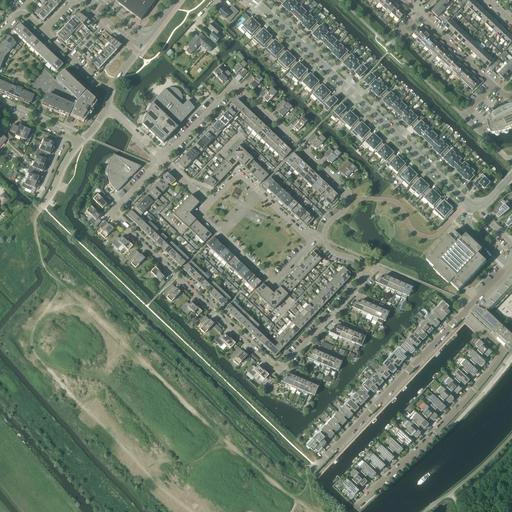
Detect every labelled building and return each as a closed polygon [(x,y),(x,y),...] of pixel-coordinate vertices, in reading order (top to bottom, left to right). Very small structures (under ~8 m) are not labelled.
[(50,0),(49,0),(47,3),(54,10),(57,6),(50,0)] [(112,0),(140,21),(155,0),(112,0)] [(284,0),(281,3),(285,7),(284,7),(287,10),(295,2),(292,0),(284,0)] [(392,0),(391,1),(390,0),(388,0),(382,6),(386,9),(385,10),(386,11),(395,0),(392,0)] [(395,0),(386,11),(387,10),(390,14),(391,13),(397,6),(395,4),(398,1),(397,0),(395,0)] [(443,0),(442,0),(439,4),(445,9),(449,5),(443,0)] [(470,9),(475,2),(472,0),(469,0),(465,5),(470,9)] [(45,1),(42,5),(43,7),(50,13),(54,10),(47,3),(45,1)] [(295,2),(287,10),(289,12),(290,11),(291,12),(292,11),(293,12),(299,6),(297,4),(295,2)] [(475,2),(470,9),(473,12),(479,6),(475,2)] [(445,9),(439,4),(435,7),(441,13),(445,9)] [(299,6),(293,12),(294,14),(293,15),(296,18),(303,10),(305,8),(303,6),(303,7),(301,5),(299,6)] [(400,9),(397,6),(391,13),(394,16),(393,17),(394,18),(405,6),(402,5),(400,7),(401,8),(400,9)] [(229,22),(239,12),(232,6),(230,9),(230,10),(228,12),(223,7),(218,13),(225,19),(226,19),(229,22)] [(405,6),(394,18),(395,18),(395,17),(399,21),(405,14),(402,11),(403,10),(404,11),(406,9),(405,6)] [(479,6),(473,12),(477,16),(483,10),(479,6)] [(43,7),(40,10),(47,17),(50,13),(43,7)] [(441,13),(435,7),(431,12),(438,17),(441,13)] [(38,9),(34,13),(43,21),(47,17),(40,10),(38,9)] [(303,10),(296,18),(300,21),(301,20),(302,21),(308,15),(305,13),(306,12),(303,10)] [(487,14),(483,10),(477,16),(481,20),(487,14)] [(74,17),(83,25),(86,28),(91,22),(85,18),(84,18),(81,16),(82,16),(78,13),(74,17)] [(244,25),(241,29),(245,33),(246,32),(247,32),(248,30),(256,22),(253,20),(252,21),(249,17),(245,13),(243,15),(247,19),(243,24),(244,25)] [(491,17),(487,14),(481,20),(485,23),(491,17)] [(308,15),(302,21),(303,22),(302,23),(303,24),(302,25),(305,27),(312,19),(310,16),(310,17),(308,15)] [(74,17),(71,20),(80,29),(83,25),(74,17)] [(312,19),(305,27),(307,29),(308,28),(312,32),(318,26),(317,25),(318,24),(319,22),(314,17),(312,19)] [(495,21),(491,17),(485,23),(489,27),(495,21)] [(71,20),(67,24),(74,31),(76,33),(80,29),(71,20)] [(449,30),(455,24),(451,20),(445,26),(449,30)] [(499,25),(495,21),(489,27),(493,31),(499,25)] [(248,30),(247,32),(251,37),(253,35),(254,34),(255,35),(261,29),(258,26),(259,25),(256,22),(248,30)] [(221,37),(217,34),(221,30),(213,23),(208,29),(213,33),(209,38),(215,44),(221,37)] [(18,36),(25,28),(21,24),(18,27),(17,26),(13,30),(18,36)] [(74,31),(67,24),(64,28),(71,34),(74,31)] [(459,28),(455,24),(449,30),(453,34),(459,28)] [(499,25),(493,31),(497,34),(503,28),(499,25)] [(318,26),(312,32),(316,36),(315,36),(318,39),(324,32),(325,31),(320,26),(319,27),(318,26)] [(417,38),(427,28),(425,26),(423,28),(423,29),(423,30),(420,27),(413,34),(417,38)] [(25,28),(18,36),(22,40),(30,32),(25,28)] [(71,34),(64,28),(60,31),(67,38),(71,34)] [(427,28),(417,38),(415,40),(419,43),(419,44),(428,35),(425,32),(426,31),(427,32),(429,30),(427,28)] [(459,28),(453,34),(457,38),(463,32),(459,28)] [(503,28),(497,34),(501,38),(507,32),(503,28)] [(255,37),(253,39),(258,44),(260,42),(268,34),(265,31),(264,32),(261,29),(255,35),(256,36),(255,37)] [(318,39),(320,41),(321,40),(321,41),(322,40),(323,41),(329,35),(331,34),(332,34),(334,32),(332,30),(330,33),(329,31),(327,29),(325,31),(324,32),(318,39)] [(67,38),(60,31),(56,35),(64,42),(67,38)] [(30,32),(22,40),(27,44),(34,36),(30,32)] [(463,32),(457,38),(461,41),(467,35),(463,32)] [(511,36),(507,32),(501,38),(505,42),(511,36)] [(190,55),(200,44),(207,50),(212,45),(204,38),(205,38),(199,33),(187,47),(189,48),(186,51),(190,55)] [(260,42),(258,44),(263,48),(265,46),(265,45),(266,46),(273,40),(269,37),(270,36),(268,34),(260,42)] [(428,35),(419,44),(423,47),(425,46),(435,35),(433,34),(430,37),(428,35)] [(329,35),(323,41),(325,43),(324,44),(327,47),(334,39),(332,37),(331,37),(329,35)] [(436,37),(435,35),(425,46),(428,50),(436,42),(434,40),(436,37)] [(467,35),(461,41),(465,45),(470,39),(467,35)] [(38,40),(34,36),(27,44),(31,48),(38,40)] [(109,44),(116,51),(121,46),(117,43),(114,41),(114,40),(108,36),(105,40),(109,44)] [(4,41),(12,49),(16,44),(9,37),(4,41)] [(334,39),(327,47),(330,50),(331,49),(332,50),(338,44),(340,42),(340,43),(343,40),(341,39),(339,41),(337,40),(338,39),(336,37),(334,39)] [(474,43),(470,39),(465,45),(469,49),(474,43)] [(38,40),(31,48),(35,52),(42,44),(38,40)] [(267,48),(265,50),(270,55),(272,53),(279,45),(277,42),(276,43),(273,40),(266,46),(268,47),(267,48)] [(12,49),(4,41),(0,46),(8,53),(12,49)] [(436,42),(428,50),(432,53),(431,54),(432,54),(443,42),(440,41),(438,44),(436,42)] [(474,43),(469,49),(473,52),(478,46),(480,44),(477,41),(475,43),(474,43)] [(444,45),(443,42),(432,54),(432,55),(433,54),(436,57),(437,57),(444,50),(441,48),(444,45)] [(478,46),(473,52),(476,56),(482,50),(485,46),(482,43),(478,46)] [(42,44),(35,52),(39,56),(47,48),(42,44)] [(109,44),(106,48),(113,55),(116,51),(109,44)] [(338,44),(332,50),(333,51),(333,52),(334,53),(333,53),(335,56),(343,47),(340,45),(340,46),(338,44)] [(272,53),(270,55),(275,59),(276,57),(277,57),(278,58),(284,51),(281,48),(282,47),(279,45),(272,53)] [(343,47),(335,56),(338,58),(338,57),(342,61),(348,54),(347,53),(348,53),(349,52),(343,47)] [(47,48),(39,56),(44,60),(51,52),(47,48)] [(113,55),(106,48),(102,52),(109,58),(113,55)] [(446,52),(444,50),(437,57),(440,60),(440,61),(451,50),(448,48),(446,51),(447,52),(446,52)] [(451,50),(440,61),(441,61),(449,68),(459,57),(456,56),(454,58),(455,59),(454,60),(448,54),(449,54),(450,54),(452,52),(451,50)] [(482,50),(476,56),(480,60),(486,54),(482,50)] [(279,60),(278,62),(282,66),(291,56),(288,53),(288,54),(284,51),(278,58),(279,59),(279,60)] [(55,56),(51,52),(44,60),(48,64),(55,56)] [(102,52),(99,55),(106,62),(109,58),(102,52)] [(348,54),(342,61),(346,65),(345,65),(348,68),(356,60),(350,55),(349,55),(348,54)] [(486,54),(480,60),(484,64),(490,57),(486,54)] [(99,55),(95,59),(102,66),(106,62),(99,55)] [(59,60),(55,56),(48,64),(52,68),(59,60)] [(291,56),(282,66),(286,69),(287,68),(288,69),(289,68),(290,69),(296,62),(293,59),(294,58),(291,56)] [(459,57),(449,68),(447,70),(451,73),(452,72),(459,64),(456,62),(457,61),(458,62),(460,60),(459,57)] [(490,57),(484,64),(488,67),(494,61),(490,57)] [(102,66),(95,59),(91,63),(99,69),(102,66)] [(63,63),(59,60),(52,68),(55,71),(56,71),(56,72),(62,66),(61,65),(63,63)] [(356,60),(348,68),(350,70),(353,67),(354,68),(353,69),(355,71),(363,63),(361,61),(359,63),(356,60)] [(242,77),(248,71),(247,71),(247,72),(243,69),(247,65),(244,62),(243,62),(242,61),(239,63),(238,65),(233,70),(234,72),(234,73),(236,75),(237,74),(241,78),(242,77)] [(291,71),(289,73),(293,77),(303,67),(300,65),(299,65),(296,62),(290,69),(291,70),(290,71),(291,71)] [(363,63),(355,71),(358,74),(357,75),(360,77),(367,70),(366,70),(369,67),(368,66),(366,64),(365,65),(363,63)] [(459,64),(452,72),(455,75),(455,76),(466,65),(464,63),(461,66),(459,64)] [(225,82),(227,79),(226,79),(226,78),(225,77),(229,73),(221,65),(221,66),(218,69),(217,69),(214,72),(213,73),(215,76),(217,78),(222,83),(224,81),(225,82)] [(466,65),(455,76),(456,77),(456,76),(460,79),(467,72),(465,70),(468,67),(466,65)] [(505,66),(502,70),(508,76),(511,72),(505,66)] [(303,67),(293,77),(298,82),(300,80),(300,79),(302,80),(308,73),(307,72),(307,71),(305,70),(303,67)] [(47,93),(41,106),(68,118),(72,119),(73,118),(84,122),(83,122),(85,119),(86,119),(89,115),(88,114),(91,110),(92,110),(94,106),(95,104),(96,104),(96,103),(85,92),(86,90),(65,70),(55,81),(44,70),(39,76),(46,82),(47,83),(46,85),(44,84),(36,80),(33,87),(47,93)] [(508,76),(502,70),(498,74),(504,80),(508,76)] [(469,74),(467,72),(460,79),(463,83),(463,84),(474,72),(472,71),(469,74)] [(371,75),(364,82),(367,84),(368,83),(371,86),(379,78),(377,76),(378,75),(375,73),(375,72),(372,75),(371,75)] [(474,72),(463,84),(464,84),(468,87),(468,86),(475,79),(473,77),(476,74),(474,72)] [(308,73),(302,80),(303,81),(302,82),(307,86),(315,78),(312,76),(311,76),(308,73)] [(248,87),(251,89),(251,88),(253,90),(258,84),(259,84),(260,83),(262,80),(261,78),(258,75),(254,79),(251,76),(251,75),(246,81),(250,84),(249,85),(249,86),(248,87)] [(315,78),(307,86),(312,91),(312,90),(314,91),(320,85),(316,82),(317,81),(315,78)] [(379,78),(371,86),(373,88),(374,87),(375,88),(372,91),(374,93),(382,85),(384,83),(380,80),(379,78)] [(475,79),(468,86),(472,90),(475,87),(477,89),(484,82),(482,79),(480,78),(478,80),(478,81),(478,82),(475,79)] [(382,85),(374,93),(377,96),(378,95),(382,98),(388,92),(387,91),(388,90),(389,88),(384,83),(382,85)] [(6,84),(2,93),(7,96),(12,86),(6,84)] [(315,92),(312,95),(317,99),(326,89),(324,87),(323,88),(320,85),(314,91),(315,92)] [(17,88),(12,86),(7,96),(13,98),(17,88)] [(17,88),(13,98),(18,101),(23,91),(17,88)] [(152,104),(142,125),(162,144),(177,128),(177,127),(194,109),(187,101),(185,103),(182,101),(182,98),(182,96),(180,93),(179,91),(176,89),(174,88),(171,88),(168,88),(166,89),(164,91),(160,94),(158,97),(156,100),(154,103),(153,105),(152,104)] [(262,100),(264,102),(265,101),(267,103),(272,97),(274,96),(273,96),(276,93),(275,92),(275,91),(271,88),(268,92),(265,89),(265,88),(259,94),(260,94),(264,98),(263,99),(263,98),(263,99),(262,100)] [(326,89),(317,99),(319,101),(318,101),(320,103),(323,105),(331,97),(329,95),(329,94),(328,93),(329,92),(326,89)] [(28,93),(23,91),(18,101),(24,103),(28,93)] [(388,92),(382,98),(385,102),(385,103),(387,105),(388,105),(395,97),(397,96),(392,91),(390,93),(389,93),(388,92)] [(33,95),(28,93),(24,103),(28,105),(29,103),(31,104),(34,96),(33,95)] [(388,105),(387,105),(388,106),(390,107),(391,108),(392,107),(393,108),(399,102),(401,100),(399,98),(397,96),(395,97),(388,105)] [(331,97),(323,105),(325,107),(324,108),(326,110),(327,111),(330,108),(330,109),(337,101),(335,99),(334,100),(331,97)] [(245,116),(249,112),(236,100),(232,104),(240,112),(245,116)] [(277,114),(280,116),(282,117),(287,112),(289,111),(289,110),(291,108),(287,103),(286,104),(282,100),(283,100),(275,108),(279,112),(278,113),(277,114)] [(399,102),(393,108),(395,109),(394,110),(397,113),(406,104),(403,102),(402,101),(401,100),(399,102)] [(502,109),(499,110),(495,113),(491,110),(489,112),(490,112),(488,114),(491,117),(489,119),(487,122),(487,123),(488,125),(488,128),(489,130),(491,134),(492,134),(498,134),(502,133),(506,132),(507,131),(511,129),(511,103),(511,104),(511,105),(511,106),(509,106),(505,108),(502,109)] [(232,104),(228,108),(236,115),(240,112),(232,104)] [(406,104),(397,113),(400,116),(401,115),(402,116),(408,110),(410,108),(410,109),(413,107),(411,105),(409,107),(407,106),(408,106),(406,104)] [(335,113),(332,116),(333,117),(336,119),(337,118),(339,120),(347,112),(343,109),(344,108),(342,105),(335,113)] [(228,108),(225,112),(232,119),(236,115),(228,108)] [(408,110),(402,116),(403,117),(402,118),(403,119),(403,120),(405,122),(413,114),(410,112),(408,110)] [(225,112),(221,116),(229,123),(232,119),(225,112)] [(249,112),(245,116),(247,118),(243,122),(248,126),(256,118),(249,112)] [(347,112),(339,120),(341,122),(343,124),(345,122),(346,124),(354,116),(351,113),(350,114),(349,113),(349,114),(347,112)] [(413,114),(405,122),(408,125),(408,124),(412,127),(418,121),(417,120),(418,119),(413,114)] [(221,116),(217,120),(225,127),(229,123),(221,116)] [(354,116),(346,124),(351,128),(352,128),(353,129),(359,122),(356,119),(357,118),(354,116)] [(293,129),(295,131),(296,130),(297,132),(303,126),(304,125),(307,122),(302,117),(298,121),(295,118),(296,117),(290,123),(295,127),(293,129)] [(256,118),(248,126),(252,131),(260,122),(256,118)] [(418,121),(412,127),(416,131),(415,132),(418,134),(426,126),(427,125),(428,124),(422,119),(420,121),(419,122),(418,121)] [(225,127),(217,120),(214,124),(221,131),(225,127)] [(260,122),(252,131),(257,135),(264,126),(260,122)] [(354,130),(352,132),(357,137),(358,135),(366,127),(363,124),(362,125),(359,122),(353,129),(354,130)] [(214,124),(210,128),(217,135),(221,131),(214,124)] [(12,125),(10,131),(16,134),(15,136),(20,138),(25,127),(20,125),(18,128),(12,125)] [(426,126),(418,134),(420,136),(421,136),(422,137),(423,136),(424,137),(430,131),(431,129),(430,128),(427,125),(426,126)] [(264,126),(257,135),(261,139),(269,130),(264,126)] [(25,127),(20,138),(26,140),(25,142),(28,144),(33,134),(29,132),(30,130),(25,127)] [(366,127),(358,135),(363,140),(364,139),(365,140),(371,133),(368,130),(369,129),(366,127)] [(217,135),(210,128),(206,132),(214,139),(217,135)] [(273,135),(269,130),(261,139),(265,143),(273,135)] [(430,131),(424,137),(425,138),(424,139),(427,142),(434,135),(432,132),(432,133),(430,131)] [(214,139),(206,132),(202,136),(210,143),(214,139)] [(8,134),(5,138),(0,133),(0,146),(7,140),(9,142),(13,138),(8,134)] [(365,142),(363,144),(367,148),(370,146),(378,138),(375,136),(374,136),(371,133),(365,140),(366,141),(365,142)] [(311,146),(313,148),(314,148),(316,149),(321,144),(323,143),(322,142),(325,140),(320,135),(317,139),(314,135),(314,134),(308,140),(309,140),(313,144),(311,146)] [(42,145),(52,149),(55,144),(52,143),(53,139),(43,135),(42,139),(44,140),(42,145)] [(273,135),(265,143),(270,147),(278,139),(273,135)] [(434,135),(427,142),(430,145),(431,144),(433,145),(438,139),(436,137),(434,135)] [(210,143),(202,136),(199,140),(206,147),(210,143)] [(438,139),(433,145),(434,146),(433,147),(434,148),(433,149),(435,151),(443,143),(445,141),(441,138),(440,137),(438,139)] [(378,138),(370,146),(375,151),(376,150),(377,151),(383,144),(380,141),(378,138)] [(278,139),(270,147),(274,151),(282,143),(278,139)] [(199,140),(195,144),(202,151),(206,147),(199,140)] [(443,143),(435,151),(438,153),(439,153),(443,156),(449,150),(452,146),(445,140),(445,141),(443,143)] [(286,147),(282,143),(274,151),(278,155),(286,147)] [(202,151),(195,144),(191,148),(199,155),(202,151)] [(383,144),(377,151),(378,152),(377,153),(382,157),(389,149),(387,147),(386,148),(383,144)] [(52,149),(42,145),(39,150),(37,149),(36,152),(46,157),(47,154),(50,155),(52,149)] [(238,146),(224,161),(232,169),(238,162),(245,169),(252,161),(253,160),(238,146)] [(286,147),(278,155),(283,160),(291,151),(286,147)] [(199,155),(191,148),(187,151),(195,159),(199,155)] [(449,150),(443,156),(446,160),(446,161),(448,163),(458,153),(452,148),(450,151),(449,150)] [(326,161),(329,163),(329,162),(331,164),(336,158),(337,158),(338,157),(340,154),(336,149),(332,153),(329,150),(330,149),(329,149),(324,155),(328,159),(327,160),(326,161)] [(389,149),(382,157),(387,162),(387,161),(388,162),(394,156),(391,153),(392,152),(389,149)] [(195,159),(187,151),(184,155),(191,163),(195,159)] [(46,157),(36,152),(34,156),(36,157),(34,162),(45,166),(47,161),(44,160),(46,157)] [(458,153),(448,163),(451,166),(452,165),(456,169),(462,162),(461,161),(461,160),(460,159),(462,158),(458,153)] [(290,166),(298,158),(293,154),(285,162),(290,166)] [(107,169),(107,174),(108,179),(109,183),(112,187),(114,189),(114,190),(116,192),(119,189),(127,181),(127,180),(130,177),(131,177),(140,167),(138,166),(135,164),(128,161),(122,158),(122,159),(121,158),(113,155),(112,156),(112,157),(109,165),(107,169)] [(191,163),(184,155),(180,159),(188,167),(191,163)] [(388,162),(385,165),(388,168),(391,166),(393,169),(401,160),(398,158),(398,159),(394,156),(388,162)] [(298,158),(290,166),(294,170),(302,162),(298,158)] [(188,167),(180,159),(176,163),(179,166),(178,166),(180,168),(181,168),(184,171),(188,167)] [(401,160),(393,169),(398,173),(399,172),(400,173),(406,167),(403,164),(404,163),(401,160)] [(232,169),(224,161),(220,165),(228,173),(232,169)] [(256,164),(252,161),(245,169),(248,172),(256,164)] [(345,163),(339,169),(344,173),(343,174),(342,174),(342,175),(344,177),(345,177),(346,178),(352,173),(353,172),(353,171),(356,169),(354,167),(351,164),(347,161),(345,163)] [(45,166),(34,162),(32,167),(30,166),(28,170),(38,174),(40,171),(42,172),(45,166)] [(306,166),(302,162),(294,170),(298,175),(306,166)] [(462,162),(456,169),(459,172),(459,173),(461,176),(469,168),(464,162),(463,163),(462,162)] [(260,168),(256,164),(248,172),(252,176),(260,168)] [(228,173),(220,165),(217,169),(225,177),(228,173)] [(311,170),(306,166),(298,175),(303,179),(311,170)] [(400,173),(395,178),(401,184),(403,181),(413,172),(410,169),(409,170),(406,167),(400,173)] [(260,168),(252,176),(256,180),(264,172),(260,168)] [(469,168),(461,176),(464,178),(465,177),(469,181),(473,176),(472,175),(475,173),(469,168)] [(217,169),(213,173),(221,181),(225,177),(217,169)] [(38,174),(28,170),(27,173),(29,174),(27,179),(37,184),(40,178),(37,177),(38,174)] [(311,170),(303,179),(307,183),(315,174),(311,170)] [(268,176),(264,172),(256,180),(260,184),(268,176)] [(413,172),(403,181),(408,186),(411,183),(412,184),(418,178),(415,175),(416,174),(413,172)] [(163,179),(162,181),(167,185),(169,184),(171,186),(175,181),(167,173),(162,178),(163,179)] [(221,181),(213,173),(209,177),(217,185),(221,181)] [(315,174),(307,183),(312,187),(319,179),(315,174)] [(485,189),(489,183),(485,179),(486,178),(482,175),(478,179),(479,180),(474,185),(479,190),(482,186),(485,189)] [(217,185),(209,177),(203,184),(213,188),(217,185)] [(267,189),(274,182),(270,178),(263,186),(267,189)] [(413,185),(410,188),(415,193),(417,191),(425,183),(422,180),(421,181),(418,178),(412,184),(413,185)] [(37,184),(27,179),(25,184),(22,183),(21,187),(31,191),(32,188),(35,189),(37,184)] [(319,179),(312,187),(316,191),(324,183),(319,179)] [(167,185),(162,181),(161,180),(157,184),(164,191),(168,187),(167,185)] [(274,182),(267,189),(271,193),(278,186),(274,182)] [(328,187),(324,183),(316,191),(320,195),(328,187)] [(417,191),(415,193),(419,196),(421,194),(422,195),(423,195),(424,196),(430,189),(427,186),(427,185),(425,183),(417,191)] [(157,184),(153,188),(161,195),(164,191),(157,184)] [(278,186),(271,193),(275,197),(282,189),(278,186)] [(328,187),(320,195),(325,199),(333,191),(328,187)] [(161,195),(153,188),(149,192),(157,199),(161,195)] [(286,193),(282,189),(275,197),(278,201),(286,193)] [(430,189),(424,196),(425,197),(424,197),(429,202),(436,194),(434,191),(433,192),(430,189)] [(333,191),(325,199),(332,206),(338,199),(336,197),(337,195),(333,191)] [(157,199),(149,192),(146,196),(153,203),(157,199)] [(4,193),(3,194),(0,195),(0,201),(3,204),(9,200),(4,193)] [(290,197),(286,193),(278,201),(282,204),(290,197)] [(110,200),(104,194),(103,194),(104,195),(101,197),(98,194),(93,199),(96,202),(95,202),(97,204),(102,209),(104,207),(105,208),(107,206),(106,205),(105,204),(109,200),(110,200)] [(436,194),(429,202),(433,207),(434,206),(435,207),(441,200),(438,197),(439,196),(436,194)] [(186,228),(195,219),(189,214),(199,203),(190,195),(172,214),(186,228)] [(146,196),(142,200),(149,207),(153,203),(146,196)] [(294,201),(290,197),(282,204),(286,208),(294,201)] [(492,211),(499,218),(503,214),(503,213),(504,212),(505,213),(511,207),(506,201),(505,202),(503,200),(505,197),(492,211)] [(149,207),(142,200),(138,203),(146,211),(149,207)] [(436,208),(434,210),(439,215),(448,205),(445,203),(441,200),(435,207),(436,208)] [(294,201),(286,208),(290,212),(298,204),(294,201)] [(146,211),(138,203),(134,207),(142,215),(146,211)] [(298,204),(290,212),(294,216),(301,208),(298,204)] [(448,205),(439,215),(444,219),(446,217),(447,218),(453,212),(450,208),(451,208),(448,205)] [(95,211),(90,206),(86,211),(89,214),(90,216),(90,215),(92,217),(88,221),(95,227),(94,228),(95,228),(101,221),(100,221),(98,219),(100,217),(99,216),(100,216),(95,212),(95,211)] [(142,215),(134,207),(131,211),(138,218),(142,215)] [(305,212),(301,208),(294,216),(298,219),(305,212)] [(138,218),(131,211),(126,216),(139,228),(143,223),(138,218)] [(309,215),(305,212),(298,219),(302,223),(309,215)] [(313,219),(309,215),(302,223),(306,227),(313,219)] [(195,219),(186,228),(187,229),(188,228),(192,232),(199,224),(195,219)] [(111,227),(112,227),(110,225),(109,225),(108,227),(104,223),(104,222),(98,228),(99,228),(103,231),(99,234),(104,239),(107,236),(108,235),(113,229),(111,227)] [(143,223),(139,228),(146,234),(153,226),(150,222),(146,226),(143,223)] [(203,228),(199,224),(192,232),(196,236),(203,228)] [(153,226),(146,234),(150,238),(158,230),(153,226)] [(207,231),(203,228),(196,236),(200,239),(207,231)] [(158,230),(150,238),(154,242),(162,234),(158,230)] [(207,231),(200,239),(204,243),(211,235),(207,231)] [(454,231),(453,232),(428,258),(426,260),(435,269),(436,268),(439,271),(438,272),(439,272),(439,271),(443,275),(442,276),(443,276),(443,275),(447,279),(446,279),(447,279),(451,282),(450,283),(451,284),(459,291),(461,289),(465,285),(487,262),(478,254),(463,239),(462,239),(455,232),(454,231)] [(167,238),(162,234),(154,242),(159,246),(167,238)] [(128,251),(132,246),(127,241),(127,242),(122,238),(121,237),(119,239),(117,237),(111,243),(117,249),(121,245),(123,247),(125,248),(128,251)] [(213,237),(206,245),(210,249),(218,241),(213,237)] [(171,242),(167,238),(159,246),(163,251),(171,242)] [(218,241),(210,249),(214,253),(221,245),(218,241)] [(171,242),(163,251),(167,255),(175,246),(171,242)] [(221,245),(214,253),(218,256),(225,249),(221,245)] [(180,250),(175,246),(167,255),(172,259),(180,250)] [(225,249),(218,256),(222,260),(229,252),(225,249)] [(180,250),(172,259),(176,263),(184,255),(180,250)] [(127,260),(128,260),(131,263),(130,264),(134,267),(135,268),(138,266),(140,264),(139,264),(145,259),(143,257),(143,256),(141,254),(140,255),(139,256),(135,252),(127,260)] [(229,252),(222,260),(226,264),(233,256),(229,252)] [(309,256),(317,264),(321,260),(313,252),(309,256)] [(189,259),(184,255),(176,263),(181,267),(189,259)] [(233,256),(226,264),(230,268),(237,260),(233,256)] [(309,256),(305,260),(313,268),(317,264),(309,256)] [(230,268),(228,269),(229,269),(232,273),(234,271),(241,264),(237,260),(230,268)] [(313,268),(305,260),(302,264),(310,272),(313,268)] [(187,274),(195,265),(191,261),(183,270),(187,274)] [(241,264),(234,271),(238,275),(245,267),(241,264)] [(302,264),(298,268),(306,276),(310,272),(302,264)] [(195,265),(187,274),(192,278),(200,270),(195,265)] [(245,267),(238,275),(242,279),(249,271),(245,267)] [(343,267),(337,274),(345,282),(350,278),(348,276),(350,274),(343,267)] [(159,289),(165,282),(163,280),(165,278),(164,278),(159,273),(160,272),(155,268),(152,271),(150,272),(153,275),(154,277),(155,277),(157,278),(153,283),(159,289)] [(298,268),(294,272),(302,279),(306,276),(298,268)] [(511,269),(507,275),(507,276),(505,278),(505,277),(478,306),(499,315),(498,316),(511,322),(511,269)] [(204,274),(200,270),(192,278),(196,282),(204,274)] [(249,271),(242,279),(246,283),(253,275),(249,271)] [(302,279),(294,272),(291,276),(298,283),(302,279)] [(204,274),(196,282),(201,286),(208,278),(204,274)] [(345,282),(337,274),(333,279),(341,287),(345,282)] [(253,275),(246,283),(250,286),(257,279),(253,275)] [(298,283),(291,276),(287,280),(295,287),(298,283)] [(386,287),(390,279),(387,277),(384,276),(383,278),(380,277),(375,282),(379,284),(379,286),(383,287),(383,286),(385,287),(386,287)] [(213,282),(208,278),(201,286),(205,290),(213,282)] [(257,279),(250,286),(254,290),(261,283),(257,279)] [(341,287),(333,279),(329,283),(337,291),(341,287)] [(386,287),(385,287),(384,288),(388,290),(389,288),(390,289),(392,290),(395,281),(390,279),(386,287)] [(287,280),(283,284),(291,291),(295,287),(287,280)] [(392,290),(390,289),(390,290),(394,292),(394,291),(396,292),(397,292),(401,283),(395,281),(392,290)] [(217,286),(213,282),(205,290),(209,295),(217,286)] [(337,291),(329,283),(324,287),(333,295),(337,291)] [(397,292),(396,292),(395,293),(397,293),(396,295),(400,297),(401,294),(403,294),(406,286),(401,283),(397,292)] [(259,296),(267,288),(263,284),(255,292),(259,296)] [(283,284),(279,288),(287,295),(291,291),(283,284)] [(171,286),(163,294),(167,297),(166,298),(169,301),(171,302),(173,299),(174,299),(175,298),(180,293),(178,291),(179,290),(177,288),(176,289),(175,290),(170,286),(171,286)] [(217,286),(209,295),(214,299),(222,290),(217,286)] [(401,294),(400,297),(406,299),(407,296),(408,297),(412,288),(406,286),(403,294),(401,294)] [(324,287),(320,292),(329,300),(333,295),(324,287)] [(267,288),(259,296),(258,297),(273,310),(287,295),(279,288),(273,294),(267,288)] [(226,295),(222,290),(214,299),(218,303),(226,295)] [(329,300),(320,292),(316,296),(324,304),(329,300)] [(230,299),(226,295),(218,303),(223,307),(230,299)] [(316,296),(312,301),(320,308),(324,304),(316,296)] [(356,302),(351,307),(356,309),(355,310),(359,312),(360,311),(361,312),(362,312),(366,303),(363,302),(363,301),(361,300),(360,303),(356,302)] [(229,314),(237,305),(233,301),(225,309),(229,314)] [(320,308),(312,301),(308,305),(316,313),(320,308)] [(442,301),(436,308),(446,317),(449,313),(446,311),(449,308),(442,301)] [(194,314),(197,317),(198,315),(199,315),(202,312),(197,307),(196,308),(191,303),(190,303),(188,305),(186,303),(186,302),(180,309),(187,315),(191,311),(193,313),(194,314)] [(361,312),(361,313),(365,314),(365,313),(367,314),(368,314),(372,306),(366,303),(362,312),(361,312)] [(242,309),(237,305),(229,314),(234,318),(242,309)] [(316,313),(308,305),(304,309),(312,317),(316,313)] [(367,314),(366,315),(370,317),(371,316),(372,316),(373,317),(377,308),(372,306),(368,314),(367,314)] [(477,307),(471,313),(486,328),(494,336),(496,335),(498,337),(497,338),(505,346),(509,350),(511,346),(511,335),(495,319),(486,311),(477,307)] [(373,318),(372,320),(376,322),(377,320),(378,319),(379,319),(383,310),(377,308),(373,317),(372,316),(372,317),(373,318)] [(436,308),(430,314),(437,320),(440,317),(443,320),(446,317),(436,308)] [(246,313),(242,309),(234,318),(238,322),(246,313)] [(312,317),(304,309),(299,314),(308,322),(312,317)] [(377,320),(376,322),(382,324),(383,321),(385,322),(388,313),(383,310),(379,319),(378,319),(377,320)] [(246,313),(238,322),(242,326),(250,318),(246,313)] [(308,322),(299,314),(295,318),(304,326),(308,322)] [(437,320),(430,314),(424,320),(431,327),(434,324),(436,326),(439,323),(440,323),(437,320)] [(199,323),(199,322),(203,326),(199,329),(202,332),(203,332),(204,334),(207,331),(208,330),(213,324),(212,322),(210,320),(209,320),(209,321),(208,322),(204,318),(204,317),(198,323),(199,323)] [(255,322),(250,318),(242,326),(247,330),(255,322)] [(295,318),(291,322),(300,330),(304,326),(295,318)] [(431,327),(424,320),(417,327),(419,329),(425,334),(428,330),(430,333),(433,330),(434,330),(431,327)] [(259,326),(255,322),(247,330),(251,334),(259,326)] [(300,330),(291,322),(287,327),(295,335),(300,330)] [(333,327),(328,332),(332,334),(332,335),(336,337),(336,336),(338,336),(339,337),(343,328),(340,327),(340,326),(337,325),(336,328),(333,327)] [(259,326),(251,334),(255,338),(263,330),(259,326)] [(287,327),(283,331),(291,339),(295,335),(287,327)] [(338,336),(337,337),(341,339),(342,338),(343,339),(344,339),(348,331),(343,328),(339,337),(338,336)] [(419,329),(413,335),(418,340),(421,337),(424,339),(427,336),(425,334),(419,329)] [(263,330),(255,338),(262,345),(267,340),(264,338),(268,334),(263,330)] [(283,331),(279,335),(287,343),(291,339),(283,331)] [(343,339),(343,340),(347,342),(347,340),(349,341),(350,342),(354,333),(348,331),(344,339),(343,339)] [(349,341),(348,342),(354,345),(355,345),(355,344),(359,335),(354,333),(350,342),(349,341)] [(418,340),(413,335),(412,333),(405,340),(407,342),(412,347),(415,343),(418,346),(421,343),(418,340)] [(232,347),(235,344),(230,339),(229,340),(224,335),(224,334),(222,336),(220,334),(213,341),(214,341),(220,347),(224,342),(226,344),(227,346),(230,348),(232,347)] [(287,343),(279,335),(275,340),(283,348),(287,343)] [(355,345),(354,348),(358,350),(360,346),(361,346),(365,338),(359,335),(355,344),(355,345)] [(271,344),(267,340),(262,345),(275,357),(279,352),(271,344)] [(283,348),(275,340),(271,344),(279,352),(283,348)] [(475,353),(480,358),(484,354),(488,357),(492,352),(492,353),(492,352),(479,340),(475,345),(479,349),(475,353)] [(407,342),(401,348),(406,353),(409,350),(412,352),(415,349),(412,347),(407,342)] [(399,347),(393,353),(402,362),(405,359),(403,357),(406,353),(401,348),(399,347)] [(245,354),(246,353),(243,351),(243,352),(242,352),(241,353),(237,350),(237,349),(229,357),(230,358),(230,357),(233,360),(233,361),(236,364),(238,366),(240,363),(241,363),(242,362),(242,361),(247,356),(245,354)] [(311,354),(307,358),(309,359),(308,360),(312,362),(313,360),(314,361),(315,362),(319,353),(316,352),(316,351),(314,350),(312,355),(311,354)] [(472,358),(468,363),(473,367),(477,363),(480,366),(485,362),(480,358),(475,353),(472,350),(473,351),(469,356),(472,358)] [(314,361),(313,363),(319,366),(319,365),(320,363),(321,364),(325,355),(319,353),(315,362),(314,361)] [(402,362),(393,353),(386,360),(388,361),(394,366),(397,363),(399,366),(402,362)] [(320,363),(319,365),(323,366),(324,365),(325,366),(326,366),(330,358),(325,355),(321,364),(320,363)] [(325,366),(324,370),(329,372),(331,368),(332,369),(336,360),(330,358),(326,366),(325,366)] [(473,367),(468,363),(464,359),(460,364),(464,368),(461,372),(466,377),(470,373),(473,376),(477,371),(477,372),(477,371),(473,367)] [(331,368),(329,372),(330,373),(331,371),(335,373),(336,371),(338,371),(341,363),(336,360),(332,369),(331,368)] [(388,361),(382,368),(388,373),(390,370),(393,372),(396,369),(394,366),(388,361)] [(265,378),(268,375),(263,371),(258,367),(257,366),(255,368),(253,366),(247,372),(247,373),(247,372),(253,378),(257,374),(259,376),(261,377),(264,380),(265,378)] [(388,373),(382,368),(381,366),(380,366),(382,368),(376,374),(381,379),(384,376),(387,379),(390,375),(390,376),(390,375),(388,373)] [(466,377),(461,372),(457,368),(456,368),(458,370),(454,374),(457,377),(453,381),(458,386),(462,382),(465,385),(469,381),(470,381),(466,377)] [(381,379),(376,374),(374,373),(368,379),(375,386),(378,383),(381,385),(384,382),(381,379)] [(286,376),(281,381),(285,383),(285,385),(289,386),(289,385),(291,386),(292,386),(296,378),(293,376),(290,375),(289,378),(286,376)] [(458,386),(453,381),(449,377),(448,378),(449,378),(444,382),(449,386),(445,390),(450,395),(454,391),(457,394),(461,390),(462,390),(458,386)] [(291,386),(290,387),(294,389),(295,388),(296,388),(297,389),(301,380),(296,378),(292,386),(291,386)] [(375,386),(368,379),(362,386),(363,387),(369,393),(372,389),(374,392),(377,389),(378,389),(378,388),(375,386)] [(296,388),(296,389),(300,391),(300,390),(302,391),(303,391),(307,383),(301,380),(297,389),(296,388)] [(302,391),(301,392),(305,394),(306,392),(307,393),(308,394),(312,385),(307,383),(303,391),(302,391)] [(307,393),(307,394),(308,395),(309,394),(313,395),(313,396),(314,396),(318,387),(312,385),(308,394),(307,393)] [(450,395),(445,390),(441,386),(440,386),(441,387),(436,391),(440,394),(436,398),(442,404),(446,400),(449,403),(453,399),(454,399),(450,395)] [(363,387),(357,394),(365,401),(368,398),(366,396),(369,393),(363,387)] [(356,392),(349,399),(356,406),(357,405),(359,402),(362,405),(365,401),(357,394),(356,392)] [(442,404),(436,398),(433,395),(432,395),(428,400),(433,404),(429,408),(434,413),(438,409),(441,412),(445,407),(445,408),(446,407),(442,404)] [(356,406),(349,399),(343,406),(345,407),(350,412),(353,409),(356,411),(359,408),(357,405),(356,406)] [(424,413),(421,417),(426,421),(430,417),(433,421),(437,416),(434,413),(429,408),(424,404),(426,405),(422,410),(424,413)] [(345,407),(339,413),(344,418),(347,415),(350,418),(353,415),(350,412),(345,407)] [(337,412),(331,418),(338,425),(341,422),(343,424),(346,421),(347,421),(344,418),(339,413),(337,412)] [(426,421),(421,417),(416,412),(416,413),(417,414),(413,418),(416,421),(412,425),(417,430),(421,426),(425,429),(429,425),(426,421)] [(338,425),(331,418),(325,425),(332,431),(335,428),(337,431),(340,428),(341,428),(338,425)] [(417,430),(412,425),(407,421),(403,425),(408,430),(404,434),(409,439),(413,434),(416,438),(420,433),(421,433),(417,430)] [(332,431),(325,425),(318,432),(325,438),(329,435),(331,437),(334,434),(335,434),(332,431)] [(409,439),(404,434),(399,429),(399,430),(395,434),(399,438),(395,442),(400,447),(404,443),(407,446),(412,442),(412,441),(409,439)] [(318,432),(312,438),(322,447),(325,444),(322,441),(325,438),(318,432)] [(390,446),(386,450),(391,455),(395,451),(399,454),(403,450),(400,447),(395,442),(390,437),(390,438),(391,439),(387,443),(390,446)] [(322,447),(312,438),(306,445),(313,451),(316,448),(319,450),(322,447)] [(391,455),(386,450),(381,446),(377,450),(381,454),(377,458),(383,463),(386,459),(390,462),(394,458),(391,455)] [(383,463),(377,458),(372,454),(368,458),(372,462),(368,467),(374,471),(377,467),(381,470),(385,466),(383,463)] [(363,470),(359,474),(364,479),(368,475),(372,478),(376,474),(374,471),(368,467),(363,461),(363,462),(364,463),(360,468),(363,470)] [(364,479),(359,474),(354,470),(356,471),(351,476),(354,478),(351,482),(356,487),(359,483),(363,486),(367,482),(364,479)] [(356,487),(351,482),(346,478),(346,479),(347,480),(343,484),(346,487),(342,492),(347,496),(351,492),(354,495),(359,491),(356,487)]
